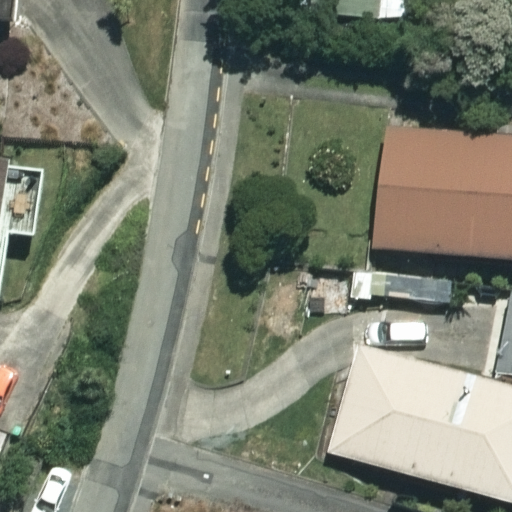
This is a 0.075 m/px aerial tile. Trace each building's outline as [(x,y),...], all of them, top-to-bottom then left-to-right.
[(21,0),(0,0),(0,26),(19,28),(21,0)] [(381,0),(316,0),(315,21),(380,25),(381,0)] [(511,146),(389,135),(378,255),(511,267),(511,146)] [(511,305),(502,377),(511,378),(511,305)] [(511,396),(362,353),(331,458),(511,510),(511,396)]
